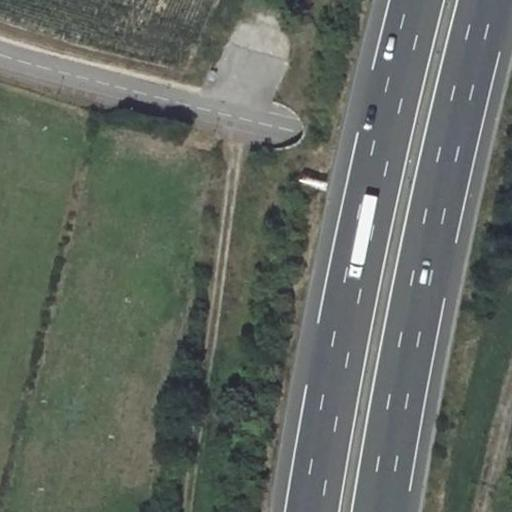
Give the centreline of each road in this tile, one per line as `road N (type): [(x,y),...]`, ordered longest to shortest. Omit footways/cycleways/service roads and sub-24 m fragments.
road 1 (unclassified): [(511,181),(0,58)]
road 2 (motorway): [(379,511),(421,276),(485,0)]
road 3 (motorway): [(417,0),(363,229),(312,511)]
road 4 (unknown): [(198,511),(245,121)]
